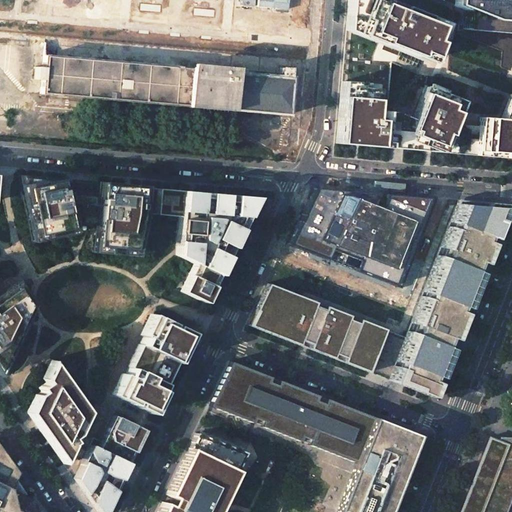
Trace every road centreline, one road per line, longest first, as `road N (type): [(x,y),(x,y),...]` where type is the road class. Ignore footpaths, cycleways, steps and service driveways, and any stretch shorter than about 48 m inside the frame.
road 1 (residential): [(297,175),(0,150)]
road 2 (residential): [(456,425),(220,338)]
road 3 (residential): [(511,190),(297,175)]
road 4 (residential): [(136,511),(220,338)]
road 5 (residential): [(220,338),(297,175)]
road 6 (residential): [(297,175),(314,137),(326,0)]
road 7 (secondary): [(456,425),(511,283)]
